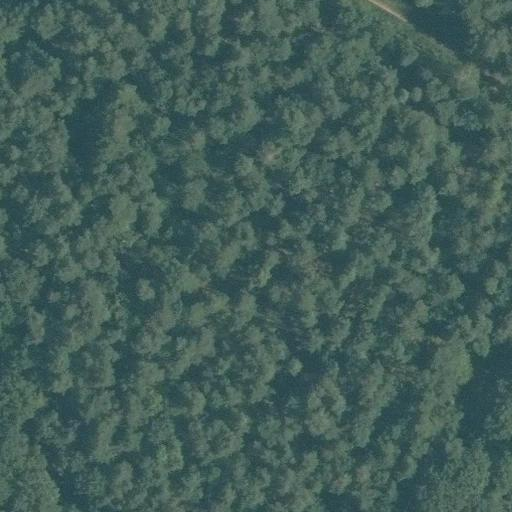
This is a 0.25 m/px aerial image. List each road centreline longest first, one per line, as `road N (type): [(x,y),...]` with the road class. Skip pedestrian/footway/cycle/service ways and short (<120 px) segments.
road 1 (track): [(383,0),(511,74)]
road 2 (unclassified): [(82,511),(0,403)]
